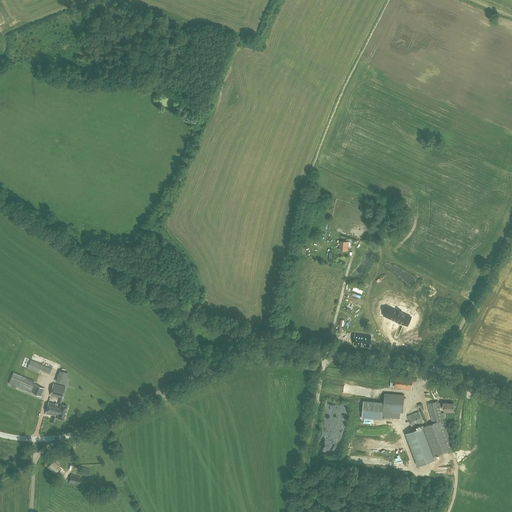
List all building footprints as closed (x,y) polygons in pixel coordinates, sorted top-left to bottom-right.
[(348,250),(349,242),(340,241),(340,243),(338,243),(338,244),(340,245),(340,250),(348,250)] [(388,304),(383,312),(397,321),(403,314),(388,304)] [(370,347),(371,336),(355,333),(353,344),(370,347)] [(50,374),(52,369),(42,365),(31,360),(27,368),(39,373),(40,370),(50,374)] [(65,385),(69,373),(59,370),(56,381),(65,385)] [(31,392),(33,386),(32,386),(34,382),(34,380),(14,372),(11,377),(9,383),(31,392)] [(412,378),(394,376),(393,388),(411,390),(412,382),(417,383),(417,378),(412,378)] [(46,413),(57,416),(58,413),(59,413),(60,408),(59,408),(60,405),(60,404),(61,404),(62,398),(63,398),(66,386),(53,383),(50,395),(60,398),(58,404),(49,402),(46,413)] [(41,397),(45,389),(35,384),(31,392),(41,397)] [(384,408),(385,401),(365,400),(365,408),(384,408)] [(443,403),(438,402),(438,401),(428,404),(432,423),(414,430),(413,428),(410,429),(411,432),(405,434),(418,466),(435,460),(434,456),(453,449),(443,420),(439,407),(443,407),(443,408),(445,408),(445,411),(454,412),(454,403),(443,402),(443,403)] [(58,413),(57,416),(57,418),(64,420),(68,406),(61,404),(60,404),(60,405),(59,408),(60,408),(59,413),(58,413)] [(417,425),(423,422),(419,411),(408,416),(412,426),(417,424),(417,425)] [(61,469),(59,467),(60,467),(53,461),(48,467),(55,473),(55,472),(57,474),(62,479),(67,472),(62,468),(61,469)] [(79,486),(82,477),(71,474),(69,483),(79,486)]
